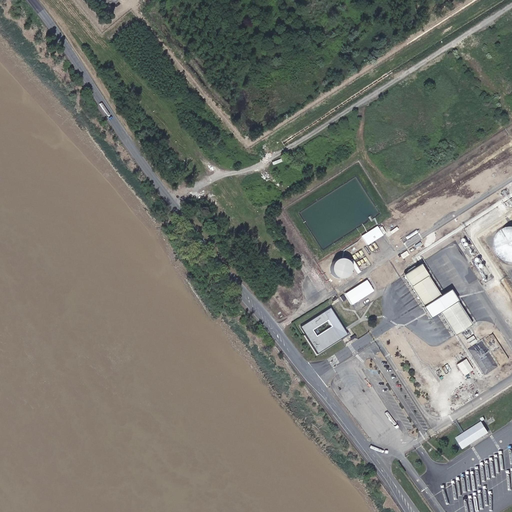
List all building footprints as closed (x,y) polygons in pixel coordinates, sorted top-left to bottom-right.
[(381,234),(376,225),(360,236),(365,244),(381,234)] [(511,227),(508,227),(501,231),(496,237),(494,245),(495,253),(500,259),(508,263),(511,262),(511,227)] [(338,256),(327,267),(339,280),(351,269),(338,256)] [(419,307),(440,294),(420,262),(399,276),(419,307)] [(367,280),(345,294),(352,305),(355,302),(374,291),(367,280)] [(456,300),(439,311),(455,335),(471,324),(456,300)] [(328,308),(298,327),(316,355),(346,336),(328,308)] [(473,336),(467,340),(470,345),(476,342),(473,336)] [(468,348),(476,362),(474,364),(477,370),(480,368),(484,374),(498,366),(482,340),(468,348)] [(466,368),(458,356),(454,358),(462,371),(466,368)] [(481,422),(455,439),(463,451),(489,433),(481,422)]
